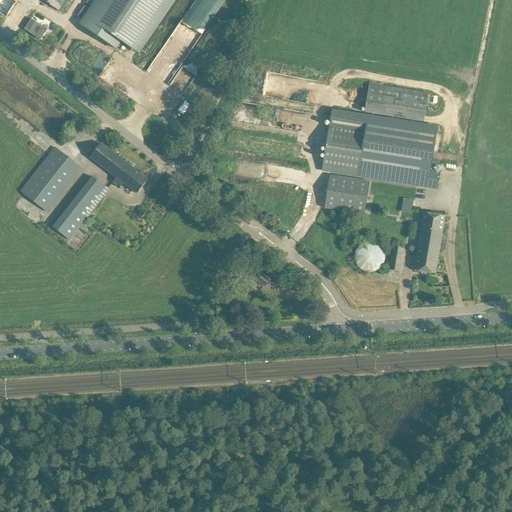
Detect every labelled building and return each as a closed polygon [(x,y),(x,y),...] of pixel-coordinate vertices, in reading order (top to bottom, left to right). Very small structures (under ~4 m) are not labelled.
[(17,2),(13,0),(0,0),(0,13),(6,18),(17,2)] [(43,0),(61,12),(69,0),(43,0)] [(138,53),(173,0),(98,0),(81,25),(114,48),(120,40),(138,53)] [(425,114),(429,93),(369,84),(366,105),(425,114)] [(440,174),(430,172),(437,128),(332,111),(322,170),(438,188),(440,174)] [(121,188),(124,183),(137,194),(148,180),(101,144),(90,157),(116,177),(113,182),(121,188)] [(47,213),(75,176),(82,168),(55,148),(20,192),(47,213)] [(370,182),(330,175),(324,208),(365,214),(370,182)] [(70,240),(103,198),(109,190),(93,177),(53,227),(70,240)] [(439,252),(445,216),(424,212),(418,248),(439,252)] [(374,272),(388,258),(372,242),(354,259),(366,272),(371,268),(374,272)] [(404,246),(392,244),(388,270),(400,272),(404,246)] [(435,274),(439,252),(418,248),(415,270),(435,274)] [(265,287),(271,280),(260,273),(255,279),(265,287)]
